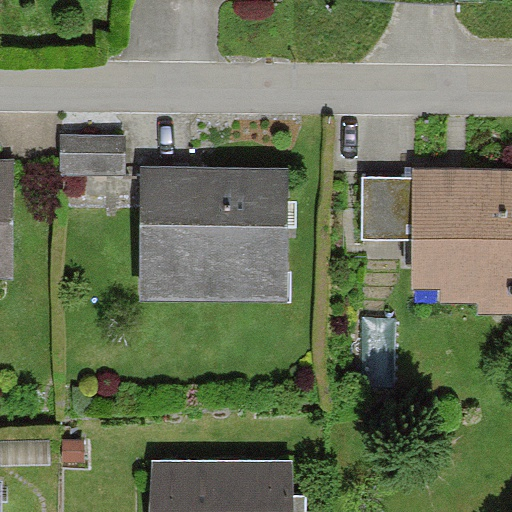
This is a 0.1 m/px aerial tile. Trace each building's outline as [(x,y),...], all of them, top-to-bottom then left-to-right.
[(382,0),(383,19),(460,19),(459,0),(382,0)] [(65,138),(64,162),(127,164),(128,141),(65,138)] [(511,304),(511,174),(418,173),(418,188),(372,188),(371,256),(409,257),(408,302),(511,304)] [(283,174),(145,174),(145,294),(283,294),(283,174)] [(286,511),(285,466),(146,469),(146,511),(286,511)]
